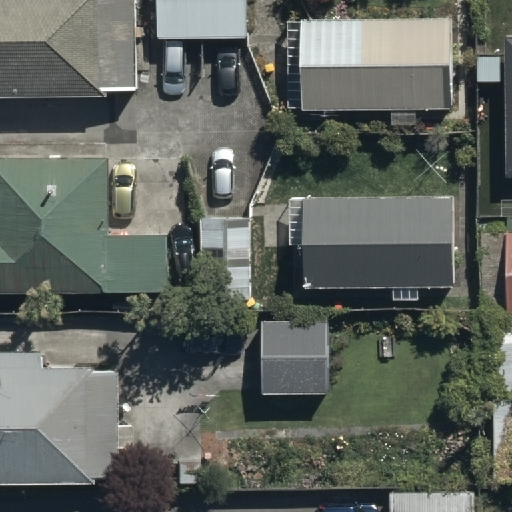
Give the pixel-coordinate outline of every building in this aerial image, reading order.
[(0,0),(0,86),(135,87),(135,0),(0,0)] [(247,0),(155,0),(156,31),(248,30),(247,0)] [(451,10),(286,12),(287,104),(390,103),(390,118),(417,118),(417,102),(452,102),(451,10)] [(108,148),(0,149),(0,285),(174,284),(174,223),(109,223),(108,148)] [(452,188),(304,188),(304,192),(288,192),(288,240),(304,240),(303,281),(392,281),(392,294),(418,294),(418,279),(452,279),(452,188)] [(251,210),(199,210),(199,292),(251,292),(251,210)] [(327,311),(260,312),(260,387),(328,387),(327,311)] [(0,473),(85,473),(85,467),(112,466),(111,366),(82,366),(82,358),(38,359),(37,345),(0,344),(0,473)]
